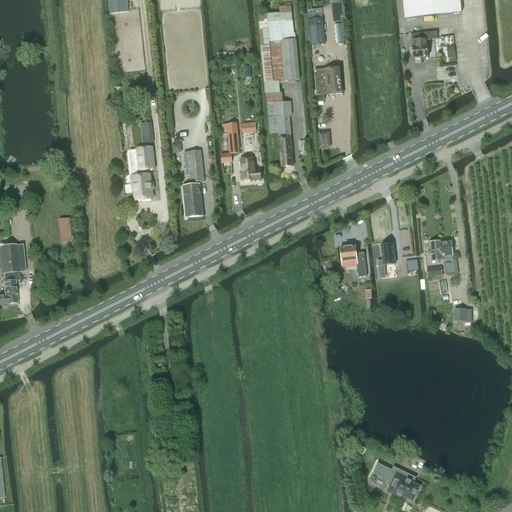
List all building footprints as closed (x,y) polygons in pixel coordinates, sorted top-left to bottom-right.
[(459,0),(403,0),(405,19),(461,14),(459,0)] [(270,94),(272,94),(275,134),(284,133),(285,139),(284,139),(286,168),(299,167),(295,117),(297,116),(296,102),(288,103),(287,93),(285,93),(285,85),(289,84),(289,82),(305,81),(302,40),(301,40),(300,33),(299,33),(296,6),(296,3),(284,5),(285,13),(263,15),(270,94)] [(325,46),(323,20),(308,21),(310,47),(325,46)] [(437,32),(411,35),(412,40),(412,42),(413,47),(414,59),(428,58),(427,46),(426,46),(426,41),(429,40),(438,40),(437,32)] [(326,78),(323,78),(324,87),(326,87),(327,96),(343,94),(341,69),(325,70),(326,78)] [(250,135),(264,134),(263,125),(262,125),(262,123),(250,124),(250,126),(249,126),(250,135)] [(230,155),(221,156),(222,164),(232,163),(231,155),(239,154),(237,124),(229,125),(223,125),(222,125),(222,133),(228,132),(228,134),(230,155)] [(140,150),(136,150),(138,171),(142,171),(154,170),(152,148),(140,150)] [(187,153),(183,153),(186,174),(189,174),(190,184),(205,182),(201,151),(187,153)] [(250,181),(267,179),(267,170),(261,170),(259,157),(247,158),(250,181)] [(159,178),(143,179),(143,180),(141,181),(141,187),(144,187),(145,204),(162,202),(159,178)] [(192,221),(209,219),(206,187),(189,189),(192,221)] [(66,221),(69,246),(80,244),(80,248),(86,247),(84,238),(80,238),(78,220),(66,221)] [(440,242),(430,244),(432,262),(442,261),(444,261),(452,260),(452,256),(451,243),(440,244),(440,242)] [(382,261),(378,261),(379,274),(386,273),(385,267),(395,265),(393,244),(381,245),(382,261)] [(23,274),(30,273),(28,246),(4,249),(7,275),(8,275),(9,283),(8,284),(9,298),(0,299),(1,307),(22,305),(20,283),(24,283),(23,274)] [(356,247),(340,249),(342,264),(350,263),(350,268),(357,267),(358,278),(367,277),(364,253),(356,254),(356,247)] [(452,260),(444,261),(445,275),(458,273),(457,260),(452,260)] [(415,261),(406,261),(407,272),(416,271),(415,261)] [(473,310),(454,311),(454,322),(465,322),(465,324),(473,324),(473,310)] [(377,465),(373,474),(388,481),(386,485),(391,488),(389,490),(398,494),(397,495),(401,497),(402,496),(412,501),(418,488),(412,485),(415,479),(407,475),(393,468),(392,472),(377,465)]
